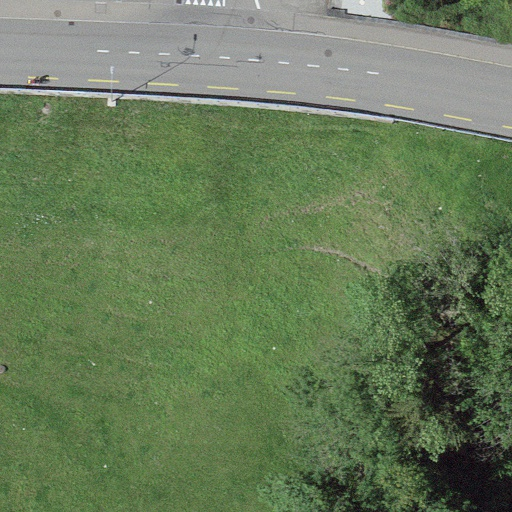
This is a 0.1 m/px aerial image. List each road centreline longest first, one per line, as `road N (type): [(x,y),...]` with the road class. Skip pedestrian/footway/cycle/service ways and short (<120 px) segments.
road 1 (secondary): [(223,58),(511,95)]
road 2 (secondary): [(0,48),(223,58)]
